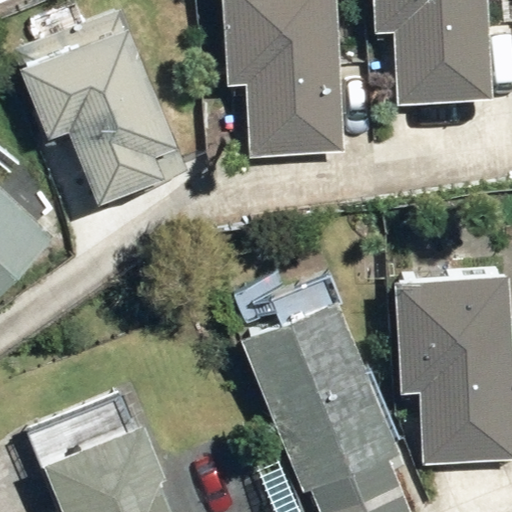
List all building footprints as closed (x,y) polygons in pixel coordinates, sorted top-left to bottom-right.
[(236,158),(333,149),(319,0),(200,0),(208,79),(229,77),(236,158)] [(483,95),(473,0),(352,0),(355,30),(376,28),(383,104),(483,95)] [(163,136),(110,3),(0,46),(0,60),(29,133),(46,126),(76,200),(143,173),(133,148),(163,136)] [(0,197),(0,270),(36,233),(0,197)] [(511,462),(511,305),(509,272),(388,283),(398,392),(421,390),(428,470),(511,462)] [(315,294),(222,335),(299,511),(404,511),(410,509),(315,294)] [(159,511),(111,387),(12,425),(43,505),(24,511),(159,511)]
